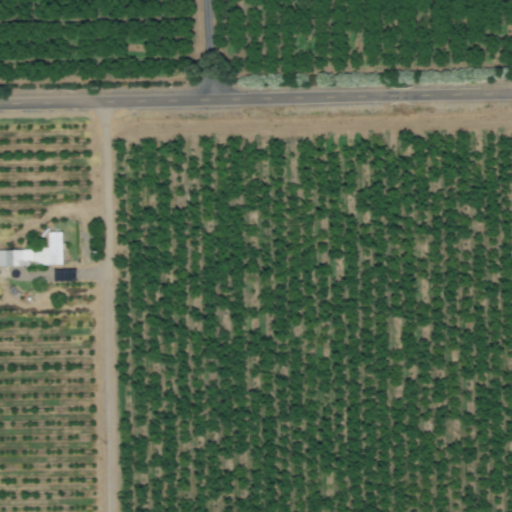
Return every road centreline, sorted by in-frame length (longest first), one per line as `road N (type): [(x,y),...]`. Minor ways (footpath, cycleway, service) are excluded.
road 1 (residential): [(0,101),(511,90)]
road 2 (residential): [(101,100),(113,511)]
